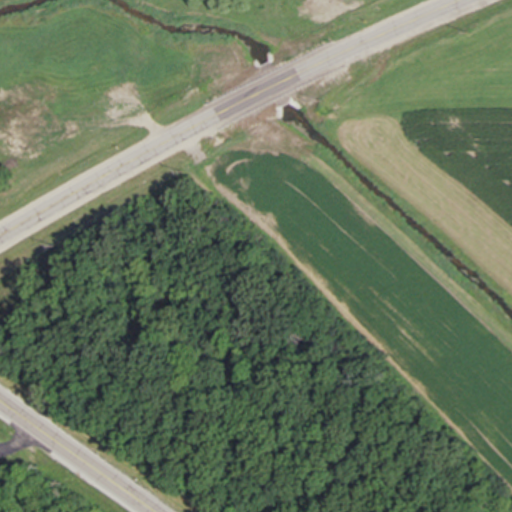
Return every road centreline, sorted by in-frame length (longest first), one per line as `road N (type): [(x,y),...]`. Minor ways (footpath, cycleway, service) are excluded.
road 1 (secondary): [(467,0),(280,86),(0,239)]
road 2 (secondary): [(0,402),(156,511)]
